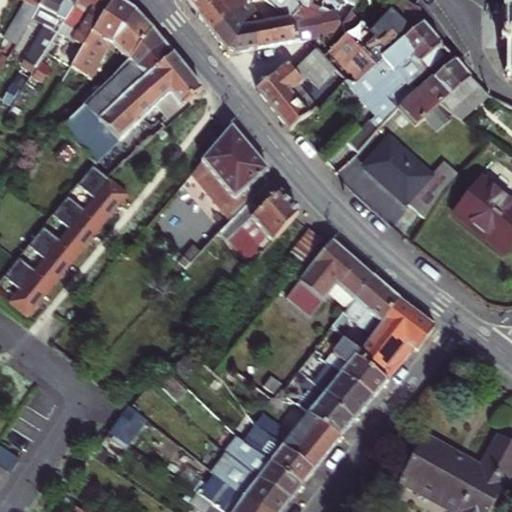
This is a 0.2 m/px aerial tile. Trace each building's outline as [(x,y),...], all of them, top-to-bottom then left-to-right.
[(42,0),(20,0),(24,3),(38,10),(42,0)] [(60,33),(78,0),(42,0),(38,10),(32,20),(45,27),(23,63),(37,70),(60,33)] [(95,32),(114,0),(78,0),(60,33),(85,49),(91,39),(95,32)] [(113,43),(132,8),(119,0),(114,0),(95,32),(113,43)] [(183,0),(197,16),(217,0),(218,0),(226,10),(237,0),(264,0),(289,21),(291,21),(290,19),(294,14),(302,6),(295,0),(183,0)] [(255,0),(237,0),(226,10),(218,0),(217,0),(197,16),(210,32),(230,17),(231,19),(249,6),(255,0)] [(295,0),(302,6),(308,9),(309,0),(295,0)] [(320,13),(322,5),(309,0),(308,9),(320,13)] [(421,10),(406,0),(401,0),(371,33),(350,13),(341,26),(343,34),(344,37),(327,53),(357,83),(424,24),(421,10)] [(511,0),(505,0),(506,14),(504,14),(504,16),(501,16),(501,21),(503,21),(503,31),(503,41),(501,41),(501,45),(505,45),(505,48),(506,48),(507,72),(505,72),(505,75),(507,75),(507,79),(510,79),(510,75),(511,74),(511,0)] [(32,20),(38,10),(24,3),(3,39),(16,47),(32,20)] [(255,27),(263,26),(249,6),(231,19),(230,17),(210,32),(228,52),(235,55),(260,50),(255,27)] [(323,14),(320,13),(308,9),(302,6),(294,14),(290,19),(291,21),(289,21),(263,26),(255,27),(260,50),(310,40),(343,34),(341,26),(337,12),(323,14)] [(112,43),(115,46),(136,11),(132,8),(113,43),(112,43)] [(131,62),(154,30),(136,11),(115,46),(131,62)] [(405,90),(449,53),(424,24),(357,83),(346,82),(377,117),(348,144),(358,153),(397,108),(398,107),(389,97),(394,93),(401,86),(405,90)] [(129,77),(165,45),(154,30),(131,62),(126,66),(123,69),(129,77)] [(112,43),(113,43),(95,32),(91,39),(96,43),(92,48),(105,56),(107,53),(112,43)] [(92,81),(105,56),(92,48),(96,43),(91,39),(85,49),(73,70),(92,81)] [(164,126),(202,91),(173,55),(165,45),(129,77),(123,69),(60,131),(93,163),(118,141),(133,157),(166,129),(164,126)] [(309,115),(317,109),(298,86),(308,78),(319,90),(336,71),(316,50),(293,72),(288,65),(257,90),(290,132),(309,115)] [(472,79),(449,53),(405,90),(401,86),(394,93),(389,97),(398,107),(397,108),(415,128),(440,107),(472,79)] [(34,76),(37,70),(23,63),(20,68),(34,76)] [(460,121),(489,97),(472,79),(440,107),(460,121)] [(450,120),(440,108),(427,120),(437,131),(450,120)] [(265,176),(269,172),(232,128),(193,175),(232,223),(270,183),(265,176)] [(443,163),(431,177),(389,139),(364,169),(406,206),(407,204),(425,220),(444,190),(457,176),(443,163)] [(99,170),(94,165),(77,186),(82,191),(99,170)] [(107,179),(99,170),(82,191),(93,200),(84,211),(99,224),(124,193),(107,179)] [(511,243),(511,203),(483,180),(461,206),(494,232),(492,234),(509,248),(511,243)] [(252,268),(299,215),(270,183),(232,223),(221,233),(252,268)] [(73,202),(68,198),(52,217),(58,221),(73,202)] [(84,211),(73,202),(58,221),(69,230),(60,242),(74,254),(99,224),(84,211)] [(455,214),(503,255),(509,248),(492,234),(494,232),(461,206),(455,214)] [(47,232),(43,229),(28,248),(32,251),(47,232)] [(299,268),(322,241),(310,231),(287,259),(299,268)] [(60,242),(47,232),(32,251),(43,260),(34,272),(50,284),(74,254),(60,242)] [(354,302),(373,279),(332,243),(287,300),(310,319),(330,295),(333,291),(338,294),(341,290),(354,302)] [(184,272),(200,256),(193,249),(178,265),(184,272)] [(23,263),(19,259),(4,278),(8,281),(23,263)] [(34,272),(23,263),(8,281),(20,290),(9,303),(24,316),(50,284),(34,272)] [(372,337),(400,302),(373,279),(354,302),(347,311),(331,331),(337,335),(349,320),(368,335),(372,337)] [(347,311),(354,302),(341,290),(338,294),(333,291),(330,295),(347,311)] [(406,330),(418,315),(400,302),(372,337),(361,353),(381,370),(396,354),(392,351),(402,339),(403,340),(409,332),(406,330)] [(417,352),(435,328),(418,315),(406,330),(409,332),(403,340),(402,339),(392,351),(396,354),(381,370),(384,373),(385,372),(392,377),(414,350),(417,352)] [(361,353),(372,337),(368,335),(357,349),(361,353)] [(384,373),(381,370),(361,353),(357,349),(345,341),(326,365),(331,368),(373,399),(388,382),(381,376),(384,373)] [(354,423),(373,399),(331,368),(320,382),(314,377),(325,364),(320,360),(322,357),(315,352),(298,373),(337,404),(335,408),(354,423)] [(184,379),(196,367),(185,357),(173,369),(184,379)] [(224,383),(234,369),(224,362),(214,374),(217,377),(224,383)] [(167,373),(157,384),(177,403),(187,392),(167,373)] [(335,408),(337,404),(298,373),(294,379),(310,391),(297,407),(309,415),(321,424),(340,440),(354,423),(335,408)] [(225,383),(224,383),(217,377),(209,386),(218,393),(225,383)] [(274,396),(281,386),(271,379),(263,388),(274,396)] [(108,432),(127,445),(145,420),(126,407),(108,432)] [(315,471),(340,440),(321,424),(309,415),(283,447),(315,471)] [(270,437),(278,426),(263,416),(256,426),(256,427),(270,437)] [(315,471),(283,447),(270,437),(256,427),(256,426),(255,427),(243,443),(303,486),(315,471)] [(490,511),(511,472),(511,442),(500,436),(482,468),(464,459),(461,464),(455,460),(458,455),(424,437),(399,482),(453,511),(490,511)] [(292,501),(303,486),(243,443),(239,440),(227,455),(232,459),(233,460),(292,501)] [(20,460),(0,446),(0,465),(11,473),(20,460)] [(263,511),(282,511),(292,501),(233,460),(232,459),(227,455),(222,450),(207,471),(214,476),(218,479),(244,499),(263,511)] [(461,464),(464,459),(458,455),(455,460),(461,464)] [(263,511),(244,499),(218,479),(214,484),(218,488),(215,493),(207,486),(209,483),(187,469),(178,483),(190,491),(197,496),(218,511),(263,511)] [(214,484),(218,479),(214,476),(209,483),(207,486),(215,493),(218,488),(214,484)] [(190,505),(197,496),(190,491),(184,501),(190,505)] [(218,511),(197,496),(190,505),(199,511),(218,511)]
